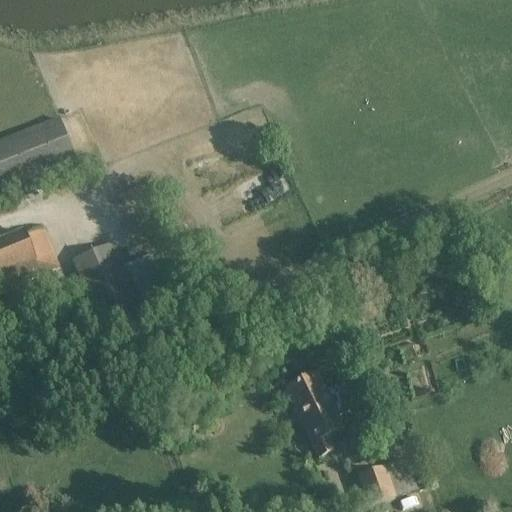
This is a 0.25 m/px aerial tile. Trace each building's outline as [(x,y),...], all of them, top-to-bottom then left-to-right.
[(0,190),(72,163),(56,122),(0,143),(0,190)] [(0,293),(60,270),(44,231),(25,239),(23,234),(0,243),(0,293)] [(153,256),(118,270),(109,247),(74,262),(108,346),(180,316),(153,256)] [(70,280),(38,293),(42,306),(75,293),(70,280)] [(0,311),(0,337),(30,326),(21,303),(0,311)] [(327,441),(345,431),(339,420),(353,413),(340,388),(327,395),(317,375),(286,391),(321,461),(334,454),(327,441)] [(370,511),(419,493),(408,462),(370,476),(366,464),(355,468),(370,511)]
